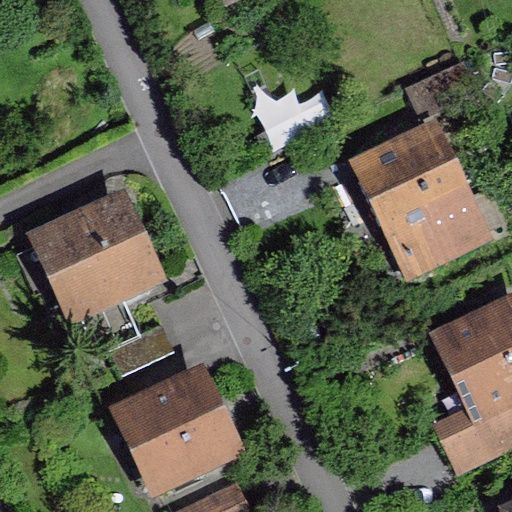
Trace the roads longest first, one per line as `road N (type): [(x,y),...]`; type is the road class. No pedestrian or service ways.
road 1 (residential): [(334,511),(165,148)]
road 2 (residential): [(0,212),(103,162),(165,148)]
road 3 (residential): [(165,148),(97,0)]
